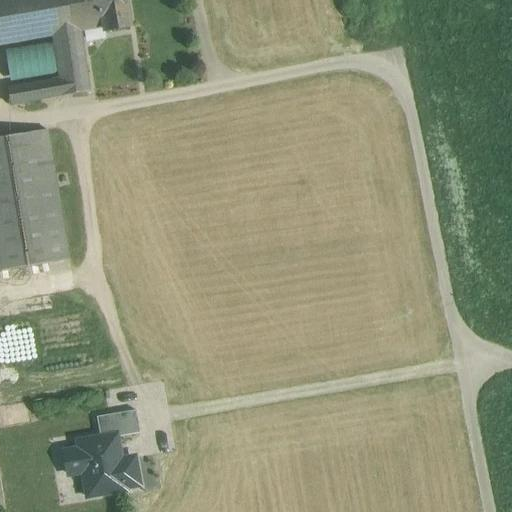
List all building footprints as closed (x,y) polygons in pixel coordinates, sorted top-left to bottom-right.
[(66,0),(0,0),(0,45),(52,36),(71,33),(66,0)] [(66,0),(71,33),(80,31),(104,27),(104,31),(129,26),(125,0),(66,0)] [(71,33),(52,36),(59,79),(7,88),(10,105),(89,91),(84,55),(94,53),(91,35),(81,37),(80,31),(71,33)] [(25,78),(24,50),(12,50),(13,79),(25,78)] [(47,130),(0,138),(0,271),(69,259),(47,130)] [(97,417),(100,435),(118,432),(118,436),(140,433),(137,411),(97,417)] [(82,476),(86,499),(128,492),(127,487),(139,485),(134,456),(122,458),(118,436),(118,432),(100,435),(76,440),(77,447),(63,450),(68,478),(82,476)]
